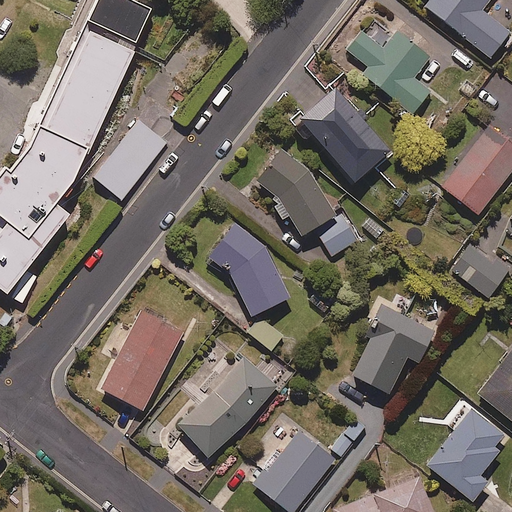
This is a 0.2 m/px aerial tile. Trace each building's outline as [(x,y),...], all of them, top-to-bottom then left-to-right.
[(3,169),(0,173),(0,294),(8,301),(75,211),(58,198),(79,170),(152,11),(129,0),(93,0),(27,146),(7,172),(3,169)] [(425,0),(428,2),(424,6),(490,57),(509,32),(482,11),(489,0),(425,0)] [(384,49),(361,32),(346,51),(367,67),(361,74),(413,114),(430,91),(414,78),(430,57),(397,32),(384,49)] [(390,151),(334,89),(299,121),(354,183),(390,151)] [(166,143),(137,120),(93,177),(122,199),(166,143)] [(511,133),(506,140),(488,126),(441,186),(477,215),(511,170),(511,133)] [(256,182),(277,198),(298,238),(313,230),(328,258),(359,242),(343,213),(336,217),(311,171),(279,149),(256,182)] [(263,247),(234,223),(207,257),(227,269),(251,317),(288,299),(263,247)] [(506,273),(469,246),(451,271),(487,298),(506,273)] [(399,292),(391,306),(404,314),(413,300),(399,292)] [(433,332),(382,306),(367,335),(371,337),(350,377),(387,396),(406,358),(417,363),(433,332)] [(183,334),(141,312),(100,389),(142,411),(183,334)] [(283,337),(261,318),(248,334),(269,352),(283,337)] [(511,349),(478,394),(511,419),(511,349)] [(277,388),(245,357),(178,427),(211,458),(277,388)] [(503,436),(472,410),(426,465),(471,502),(488,482),(479,475),(499,452),(493,447),(503,436)] [(364,427),(354,419),(331,448),(342,456),(364,427)] [(292,511),(335,460),(298,431),(254,485),(287,511),(292,511)] [(431,511),(418,478),(332,511),(431,511)]
